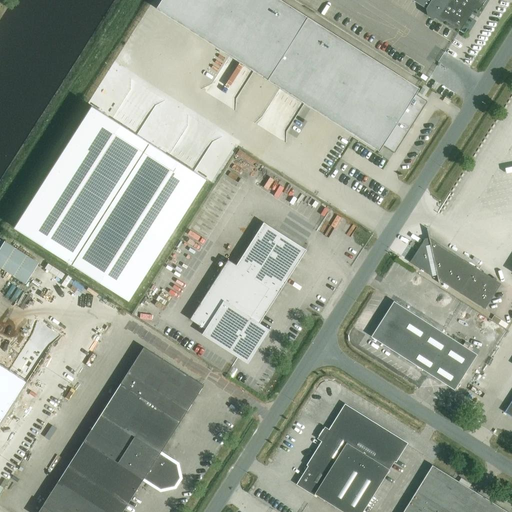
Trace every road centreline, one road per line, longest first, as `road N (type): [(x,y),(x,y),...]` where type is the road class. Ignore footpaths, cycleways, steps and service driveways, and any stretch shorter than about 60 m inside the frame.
road 1 (unclassified): [(319,347),(511,42)]
road 2 (unclassified): [(511,470),(319,347)]
road 3 (unclassified): [(214,511),(319,347)]
